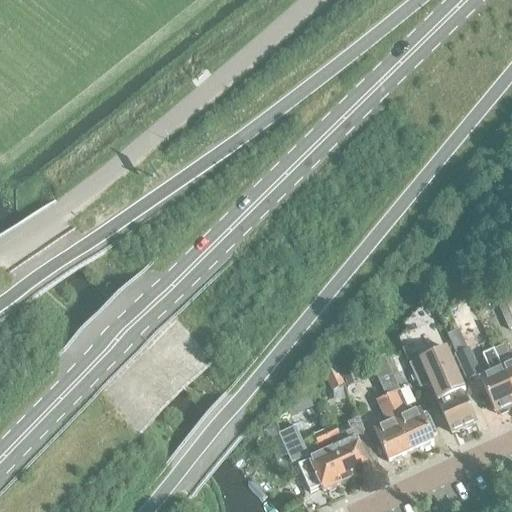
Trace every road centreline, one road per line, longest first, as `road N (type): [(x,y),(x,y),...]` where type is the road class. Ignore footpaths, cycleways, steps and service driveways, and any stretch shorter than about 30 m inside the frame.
road 1 (primary): [(465,0),(0,461)]
road 2 (primary): [(146,511),(511,62)]
road 3 (primary): [(418,0),(0,306)]
road 4 (unclassified): [(0,251),(55,216),(308,0)]
road 5 (residential): [(511,438),(358,511)]
